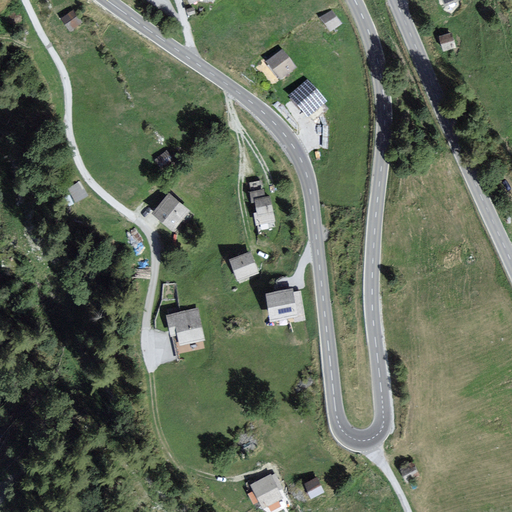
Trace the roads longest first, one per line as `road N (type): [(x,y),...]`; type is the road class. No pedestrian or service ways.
road 1 (secondary): [(106,0),(264,112),(300,158),(336,415),(342,431),(368,439)]
road 2 (secondary): [(368,439),(383,421),(371,297),(384,117),(378,63),(355,0)]
road 3 (residential): [(25,0),(64,78),(70,149),(153,236),(154,294),(142,335),(150,369)]
road 4 (secondary): [(395,0),(511,263)]
road 5 (track): [(150,369),(165,444),(226,511)]
